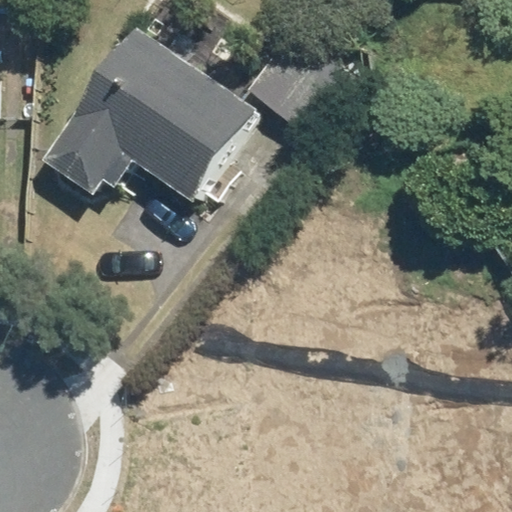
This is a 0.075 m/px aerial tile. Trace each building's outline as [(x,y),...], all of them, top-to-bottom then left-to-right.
[(60,165),(109,198),(119,184),(131,192),(149,165),(208,206),(273,112),(152,30),(60,165)] [(309,31),(261,92),(321,138),(369,77),(309,31)] [(385,334),(389,247),(336,244),(335,268),(266,265),(254,511),(375,511),(383,374),(385,334)] [(428,336),(385,334),(383,374),(511,380),(511,377),(511,299),(430,296),(428,336)] [(511,511),(511,456),(503,455),(498,511),(511,511)]
